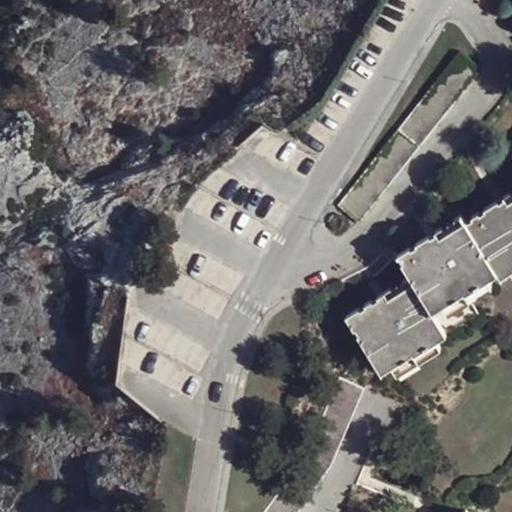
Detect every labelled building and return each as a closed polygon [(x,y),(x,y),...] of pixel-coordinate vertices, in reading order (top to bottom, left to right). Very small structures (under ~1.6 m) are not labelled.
[(360,221),(480,70),(459,53),(339,204),(360,221)] [(511,198),(507,201),(505,198),(498,201),(497,200),(484,208),(485,210),(479,214),(478,213),(470,217),(471,220),(466,223),(464,221),(439,236),(436,232),(430,235),(428,233),(415,243),(416,244),(410,248),(409,246),(396,254),(398,256),(400,255),(404,261),(402,262),(414,281),(387,297),(384,292),(377,296),(378,298),(373,301),(372,299),(364,304),(365,306),(359,310),(357,308),(345,316),(380,371),(391,364),(413,351),(413,352),(434,338),(477,312),(469,300),(449,313),(443,303),(485,276),(496,270),(499,275),(510,268),(511,267),(511,198)] [(492,286),(485,276),(443,303),(449,313),(469,300),(492,286)] [(441,347),(434,338),(413,352),(413,351),(391,364),(397,375),(441,347)] [(328,467),(361,388),(337,377),(306,449),(290,472),(313,487),(328,467)] [(287,479),(263,511),(296,511),(309,494),(287,479)]
